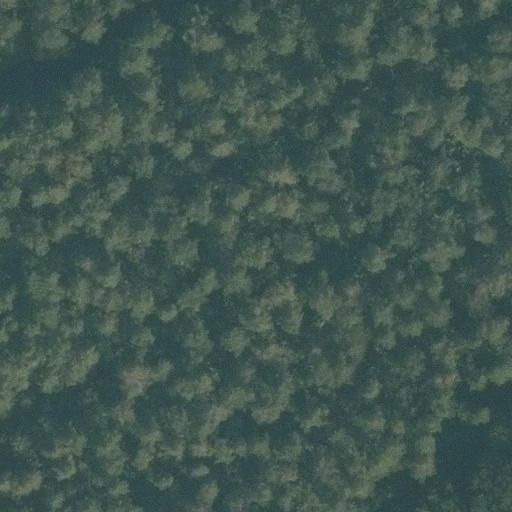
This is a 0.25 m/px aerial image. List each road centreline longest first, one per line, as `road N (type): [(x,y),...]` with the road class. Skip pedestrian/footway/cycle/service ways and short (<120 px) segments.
road 1 (track): [(322,511),(511,418)]
road 2 (track): [(120,0),(0,60)]
